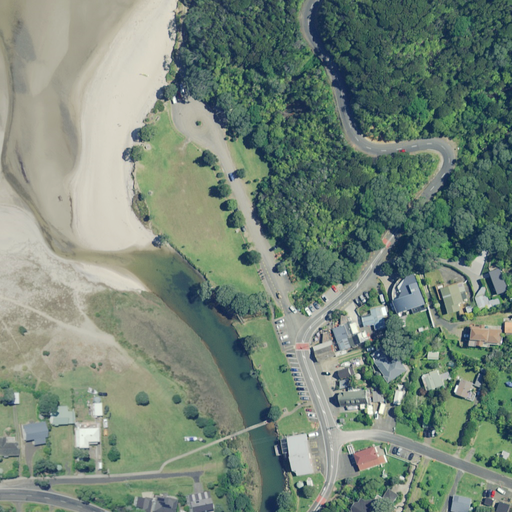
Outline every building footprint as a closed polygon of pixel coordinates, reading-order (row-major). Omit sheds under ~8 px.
[(222,100),(219,108),(228,113),(232,104),(222,100)] [(491,274),(500,296),(510,292),(501,270),(491,274)] [(395,303),(399,315),(414,310),(415,315),(428,310),(414,272),(411,273),(402,291),(405,292),(400,301),(395,303)] [(466,309),(458,280),(438,285),(447,315),(466,309)] [(483,297),(476,300),(480,311),(487,308),(483,297)] [(364,320),(366,328),(375,326),(377,332),(388,329),(385,317),(390,315),(388,308),(382,309),(382,308),(372,311),(373,317),(364,320)] [(358,346),(350,323),(329,332),(337,355),(358,346)] [(491,346),(503,347),(503,345),(502,345),(503,332),(486,330),(486,327),(481,327),(481,328),(472,328),(471,344),(478,344),(478,348),(491,349),(491,346)] [(332,341),(314,347),(320,363),(338,357),(337,355),(332,341)] [(384,378),(390,386),(410,372),(400,359),(397,361),(391,353),(386,357),(386,356),(375,363),(385,377),(384,378)] [(352,361),(355,369),(364,366),(362,358),(352,361)] [(354,368),(340,372),(341,374),(335,376),(337,382),(356,376),(354,368)] [(431,392),(446,386),(444,382),(450,379),(451,381),(452,381),(449,373),(441,376),(440,374),(426,379),(431,392)] [(480,375),(476,387),(484,390),(489,378),(480,375)] [(352,378),(341,381),(342,389),(353,386),(352,378)] [(463,381),(458,396),(469,400),(474,385),(463,381)] [(383,390),(373,391),(375,402),(385,401),(383,390)] [(16,403),(17,393),(6,392),(5,403),(16,403)] [(368,392),(340,394),(341,408),(369,406),(368,392)] [(404,394),(398,392),(395,406),(402,407),(404,394)] [(65,409),(49,409),(49,424),(51,424),(51,426),(56,426),(56,424),(65,424),(65,423),(72,423),(72,411),(65,411),(65,409)] [(423,419),(424,429),(432,429),(432,418),(423,419)] [(45,442),(42,421),(20,424),(23,440),(32,439),(32,444),(45,442)] [(83,422),(75,422),(74,447),(84,447),(84,441),(94,441),(94,428),(83,428),(83,422)] [(308,436),(288,439),(295,474),(298,473),(298,478),(315,475),(308,436)] [(4,443),(3,437),(0,437),(0,454),(16,454),(15,442),(4,443)] [(380,457),(376,446),(355,454),(361,471),(387,462),(384,455),(380,457)] [(511,450),(504,448),(500,458),(511,462),(511,450)] [(399,495),(389,489),(383,498),(393,504),(399,495)] [(195,511),(209,509),(205,491),(184,495),(187,511),(195,511)] [(473,499),(456,495),(452,511),(458,511),(473,511),(475,507),(471,507),(473,499)] [(153,496),(149,511),(153,511),(170,511),(174,499),(165,497),(164,499),(153,496)] [(139,510),(146,511),(150,499),(142,498),(139,510)] [(361,502),(360,502),(359,502),(358,503),(357,503),(356,504),(355,505),(354,506),(354,507),(354,508),(353,509),(353,510),(351,510),(350,511),(377,511),(377,500),(362,500),(361,502)] [(508,511),(511,505),(502,502),(501,504),(497,503),(494,510),(499,511),(508,511)]
